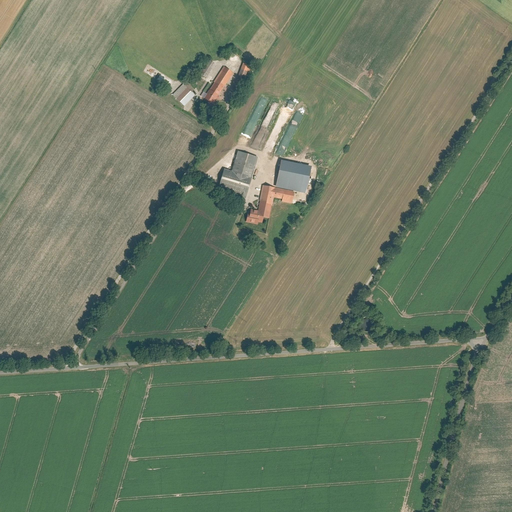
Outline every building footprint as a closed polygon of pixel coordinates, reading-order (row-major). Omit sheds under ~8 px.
[(232,55),(228,61),(234,64),(238,58),(232,55)] [(210,62),(202,76),(209,80),(217,65),(210,62)] [(244,65),(236,84),(244,87),(252,68),(244,65)] [(202,97),(206,99),(205,101),(214,106),(234,74),(225,68),(209,95),(204,92),(202,97)] [(196,90),(189,84),(186,87),(194,93),(196,90)] [(184,86),(174,97),(185,107),(195,96),(184,86)] [(239,153),(233,172),(226,170),(221,186),(249,195),(253,182),(260,161),(239,153)] [(309,193),(315,166),(284,160),(279,187),(309,193)] [(270,219),(274,198),(292,202),(294,193),(264,187),(258,213),(253,212),(252,216),(250,215),(248,223),(259,225),(260,223),(264,224),(265,218),(270,219)]
